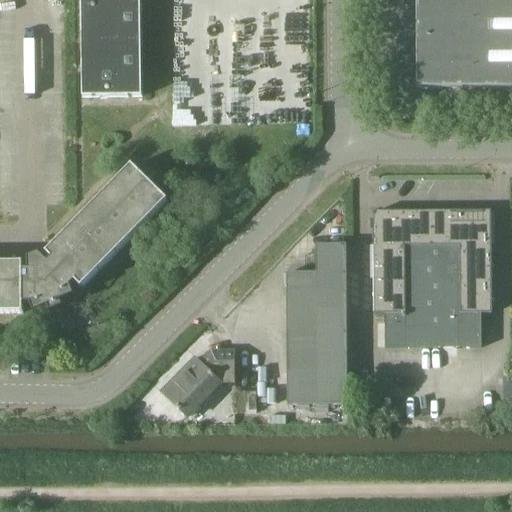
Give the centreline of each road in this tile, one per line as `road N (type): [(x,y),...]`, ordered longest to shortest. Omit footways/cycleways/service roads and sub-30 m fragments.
road 1 (unclassified): [(76,396),(102,388),(157,340),(348,154)]
road 2 (unclassified): [(348,154),(511,148)]
road 3 (unclassified): [(348,154),(338,0)]
